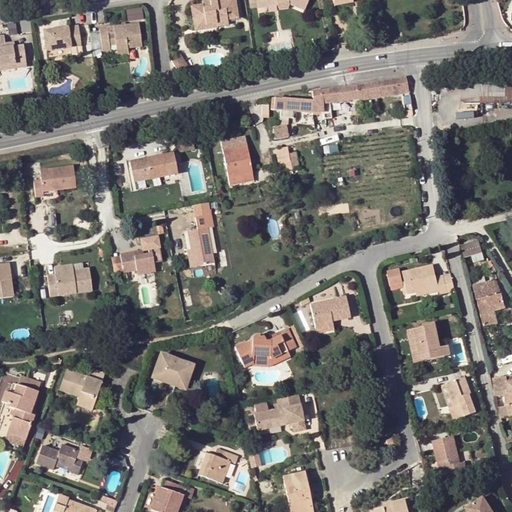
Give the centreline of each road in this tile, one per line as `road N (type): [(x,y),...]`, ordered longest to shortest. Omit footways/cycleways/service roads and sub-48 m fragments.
road 1 (residential): [(363,261),(410,456),(334,475)]
road 2 (residential): [(440,228),(511,480)]
road 3 (secondary): [(166,108),(413,56)]
road 4 (residential): [(413,56),(427,93),(440,228)]
road 5 (secondary): [(0,141),(166,108)]
road 6 (unknown): [(90,124),(100,231),(47,247)]
road 7 (residential): [(363,261),(218,331)]
